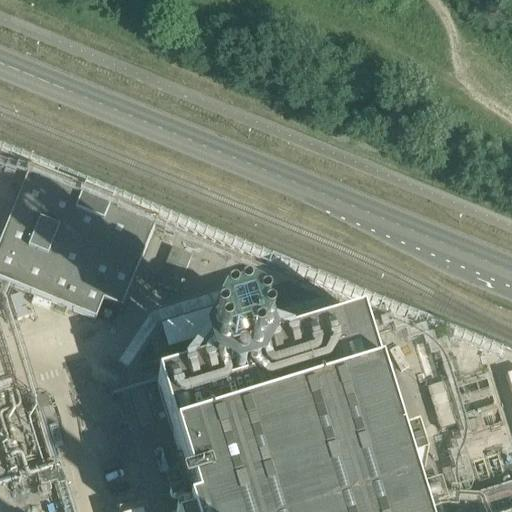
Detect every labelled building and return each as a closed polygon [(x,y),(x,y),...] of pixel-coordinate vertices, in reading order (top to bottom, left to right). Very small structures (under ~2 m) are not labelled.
[(459,172),(464,161),(450,155),(446,166),(459,172)] [(158,220),(31,169),(0,245),(0,282),(96,321),(103,302),(122,310),(158,220)] [(171,250),(157,286),(178,294),(192,258),(171,250)] [(238,304),(161,329),(168,353),(246,328),(238,304)] [(361,323),(287,346),(157,387),(196,511),(419,511),(409,480),(424,476),(415,448),(401,452),(361,323)] [(511,373),(499,378),(511,420),(511,373)] [(443,429),(455,425),(447,398),(435,401),(443,429)]
